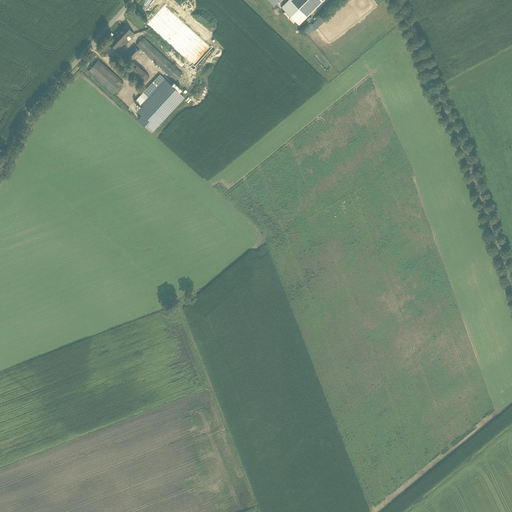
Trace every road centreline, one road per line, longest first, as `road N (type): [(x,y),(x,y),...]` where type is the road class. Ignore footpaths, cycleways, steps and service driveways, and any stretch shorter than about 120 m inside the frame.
road 1 (unclassified): [(511,281),(399,0)]
road 2 (unclassified): [(0,169),(30,112),(131,0)]
